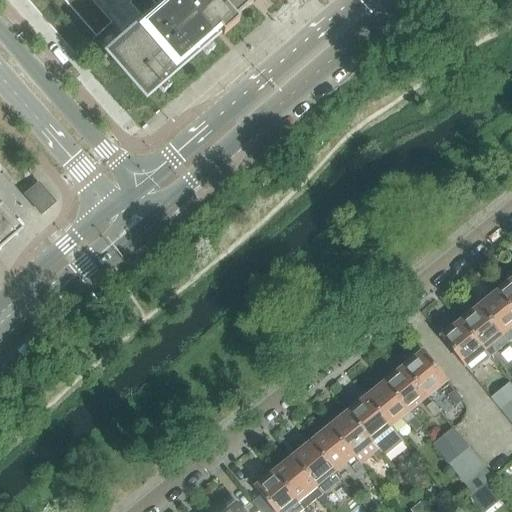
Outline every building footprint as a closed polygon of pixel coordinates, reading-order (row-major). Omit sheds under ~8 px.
[(175,0),(134,36),(110,56),(146,97),(169,77),(217,36),(220,33),(223,37),(239,23),(235,20),(252,5),(251,4),(255,0),(175,0)] [(54,204),(38,185),(25,197),(41,216),(54,204)] [(0,251),(23,232),(2,207),(0,208),(0,251)] [(511,310),(511,280),(508,284),(507,282),(496,291),(497,292),(511,310)] [(511,310),(497,292),(490,299),(488,297),(478,305),(479,307),(502,336),(511,329),(511,310)] [(460,322),(484,351),(490,359),(508,344),(502,336),(479,307),(471,313),(470,312),(460,321),(461,322),(460,322)] [(463,367),(484,351),(460,322),(452,329),(450,326),(441,334),(443,337),(440,339),(463,367)] [(440,393),(448,386),(422,353),(414,360),(412,357),(402,365),(404,368),(403,368),(427,397),(437,389),(440,393)] [(408,412),(427,397),(403,368),(395,375),(395,374),(385,382),(386,383),(385,383),(408,412)] [(408,413),(408,412),(385,383),(377,390),(376,388),(366,396),(367,397),(367,398),(390,427),(401,419),(406,425),(408,423),(416,433),(421,429),(408,413)] [(498,409),(511,398),(511,388),(509,384),(490,399),(498,409)] [(337,385),(330,390),(335,396),(342,391),(337,385)] [(462,402),(453,392),(448,397),(456,407),(462,402)] [(403,443),(390,427),(367,398),(359,404),(358,404),(348,412),(349,413),(348,413),(372,442),(384,458),(395,448),(396,449),(403,443)] [(506,419),(511,414),(511,398),(498,409),(506,419)] [(434,419),(440,414),(432,404),(426,409),(434,419)] [(384,458),(372,442),(348,413),(340,419),(330,426),(331,427),(330,428),(353,457),(366,447),(378,462),(384,458)] [(334,472),(353,457),(330,428),(311,443),(334,472)] [(441,457),(462,440),(454,431),(433,447),(441,457)] [(449,467),(469,450),(462,440),(441,457),(449,467)] [(294,458),(293,458),(316,487),(323,496),(341,481),(334,472),(311,443),(304,449),(303,448),(292,456),(294,458)] [(456,476),(477,460),(469,450),(449,467),(456,476)] [(316,487),(293,458),(285,464),(284,463),(274,471),(275,473),(274,474),(297,502),(304,510),(316,500),(323,509),(329,504),(323,496),(316,487)] [(464,486),(485,469),(477,460),(456,476),(464,486)] [(360,478),(366,473),(358,463),(352,468),(360,478)] [(487,484),(493,479),(485,469),(464,486),(472,496),(473,495),(487,484)] [(301,511),(304,510),(297,502),(274,474),(255,489),(261,497),(252,504),(257,511),(301,511)] [(485,510),(499,499),(487,484),(473,495),(485,510)]
